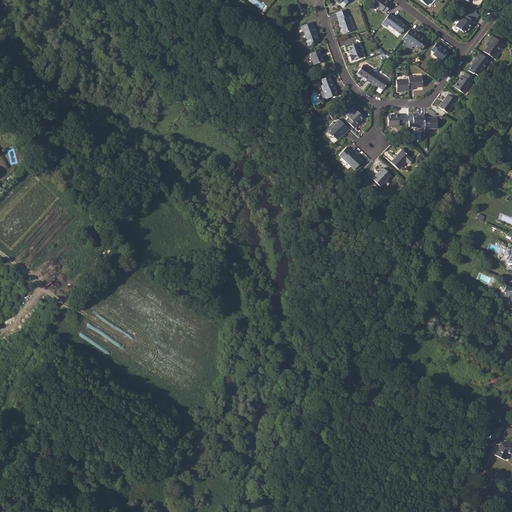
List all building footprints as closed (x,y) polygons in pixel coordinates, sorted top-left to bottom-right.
[(376,0),(373,4),(382,10),(383,9),(386,11),(391,4),(389,2),(387,0),(376,0)] [(349,11),(338,15),(339,19),(340,24),(341,24),(344,32),(353,29),(349,16),(350,15),(349,11)] [(390,13),(382,23),(386,26),(388,24),(401,33),(407,25),(401,21),(402,20),(394,14),(393,15),(390,13)] [(458,20),(454,25),(464,32),(467,27),(468,28),(471,24),(472,25),(474,22),(466,15),(463,18),(462,17),(459,20),(458,20)] [(301,24),(303,30),(304,29),(306,36),(305,36),(308,45),(312,43),(314,41),(319,39),(317,31),(318,31),(316,25),(314,25),(313,20),(301,24)] [(411,29),(403,38),(407,41),(406,43),(412,48),(414,45),(418,49),(419,48),(422,50),(428,42),(425,40),(426,39),(415,31),(414,31),(411,29)] [(503,44),(492,36),(488,43),(489,44),(487,47),(484,51),(493,59),(495,60),(498,56),(496,55),(501,47),(503,49),(506,46),(503,44)] [(359,42),(348,45),(351,53),(350,54),(351,59),(363,55),(359,42)] [(437,43),(432,50),(435,53),(433,54),(442,61),(449,53),(443,49),(444,48),(437,43)] [(322,55),(321,53),(322,52),(321,48),(310,52),(313,63),(323,60),(322,55)] [(491,62),(479,53),(476,57),(477,58),(473,64),(474,65),(469,71),(474,74),(475,74),(479,77),(482,72),(487,65),(488,65),(491,62)] [(367,79),(370,82),(376,73),(364,64),(358,72),(367,79)] [(376,73),(370,82),(374,84),(383,90),(389,82),(376,73)] [(455,87),(463,94),(471,84),(474,80),(466,74),(463,77),(462,77),(455,87)] [(329,75),(320,79),(323,89),(326,98),(338,94),(335,85),(333,86),(331,81),(329,75)] [(413,76),(409,76),(409,79),(410,89),(414,89),(414,87),(422,86),(430,81),(424,76),(423,76),(413,77),(413,76)] [(409,79),(401,79),(397,79),(397,91),(401,91),(410,90),(410,89),(409,79)] [(439,107),(447,113),(456,101),(447,95),(445,98),(445,99),(443,102),(442,102),(439,107)] [(350,118),(348,121),(354,127),(360,122),(359,121),(364,116),(356,109),(349,116),(350,118)] [(388,115),(388,126),(399,126),(399,123),(403,123),(403,114),(395,114),(395,115),(388,115)] [(425,117),(425,115),(421,115),(421,116),(414,116),(414,127),(418,127),(418,128),(425,128),(425,117)] [(425,117),(425,128),(425,129),(437,129),(437,118),(430,118),(429,117),(425,117)] [(334,122),(326,129),(333,136),(337,139),(342,135),(341,134),(344,132),(345,133),(350,128),(339,118),(335,123),(334,122)] [(345,146),(338,153),(353,168),(361,160),(354,152),(353,153),(350,150),(345,146)] [(390,162),(398,169),(406,161),(409,164),(413,160),(410,157),(402,150),(390,162)] [(376,173),(372,177),(381,186),(388,179),(388,178),(391,175),(383,167),(377,174),(376,173)] [(501,354),(498,358),(506,363),(509,359),(501,354)] [(494,428),(489,438),(496,441),(503,427),(494,428)] [(511,442),(501,443),(495,455),(504,460),(507,453),(511,453),(511,442)]
